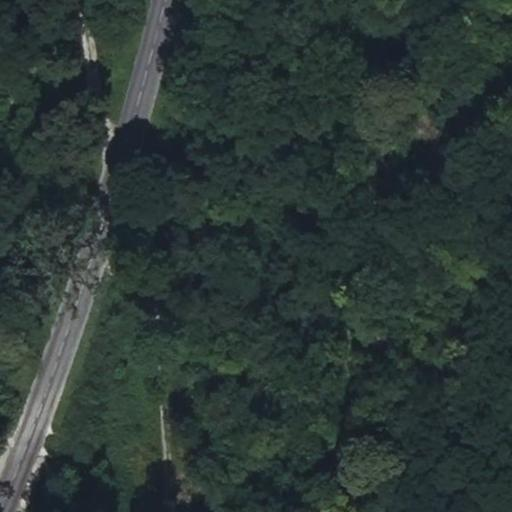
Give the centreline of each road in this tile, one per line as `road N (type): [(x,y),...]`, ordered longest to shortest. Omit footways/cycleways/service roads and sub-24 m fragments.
road 1 (tertiary): [(159,0),(80,284),(1,511)]
road 2 (track): [(118,156),(106,142),(79,0)]
